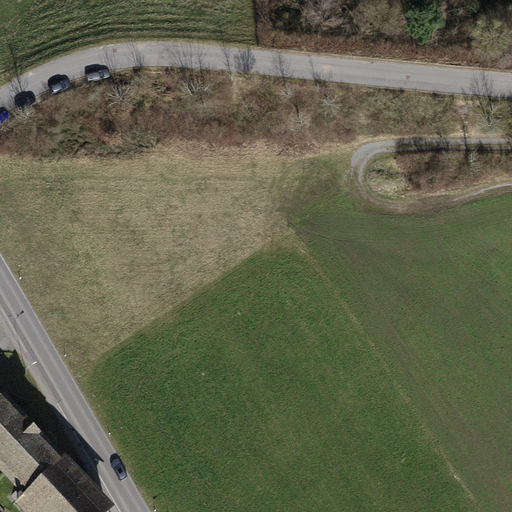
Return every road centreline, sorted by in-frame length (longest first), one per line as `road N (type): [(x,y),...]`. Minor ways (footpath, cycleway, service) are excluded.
road 1 (unclassified): [(511,83),(142,52),(48,76),(0,103)]
road 2 (track): [(511,186),(394,208),(368,204),(354,182),(360,161),(384,149),(511,143)]
road 3 (secondary): [(0,280),(132,511)]
